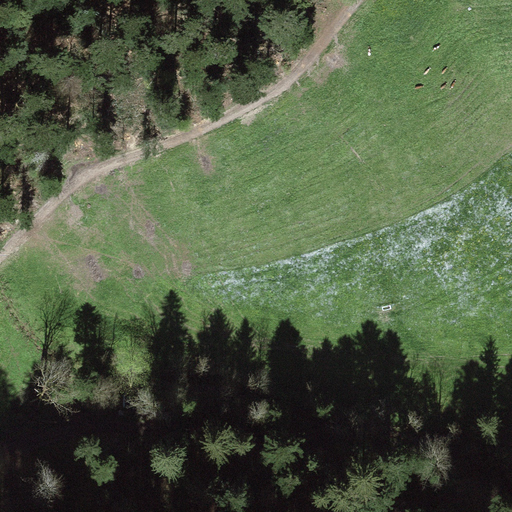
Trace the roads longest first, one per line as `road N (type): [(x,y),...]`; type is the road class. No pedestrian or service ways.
road 1 (track): [(511,451),(140,425),(89,426),(0,450)]
road 2 (track): [(0,255),(85,173),(274,88),(355,0)]
